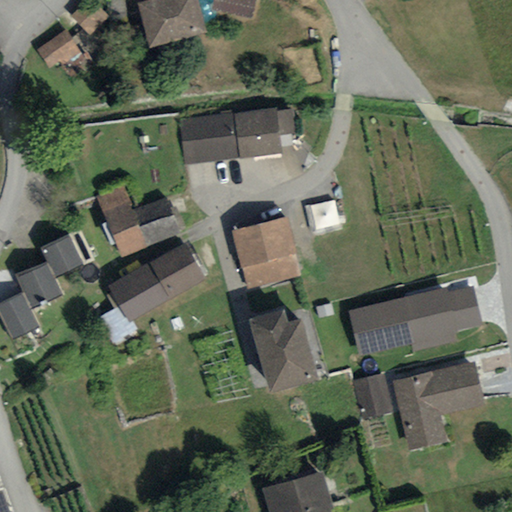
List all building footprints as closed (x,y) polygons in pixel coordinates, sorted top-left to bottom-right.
[(91,36),(111,19),(95,0),(92,0),(74,16),(91,36)] [(198,0),(136,0),(149,44),(206,28),(198,0)] [(255,0),(213,0),(212,8),(252,17),(255,0)] [(52,69),(83,54),(71,31),(41,46),(52,69)] [(276,108),(179,120),(185,163),(281,151),(276,108)] [(124,185),(98,195),(121,254),(181,231),(167,195),(133,208),(124,185)] [(317,232),(345,224),(336,196),(309,204),(317,232)] [(286,217),(232,229),(246,286),(299,273),(286,217)] [(70,231),(39,246),(45,259),(16,273),(25,292),(0,303),(0,313),(12,337),(39,324),(30,306),(62,290),(54,275),(85,260),(70,231)] [(206,274),(185,238),(108,283),(129,319),(206,274)] [(475,278),(350,302),(359,351),(485,327),(475,278)] [(284,304),(247,315),(269,389),(319,374),(300,313),(288,317),(284,304)] [(474,357),(391,379),(410,451),(448,441),(441,415),(487,403),(474,357)] [(383,372),(352,379),(360,415),(391,408),(383,372)] [(321,466),(258,485),(266,511),(330,511),(329,506),(333,505),(321,466)] [(0,511),(9,511),(0,484),(0,511)]
